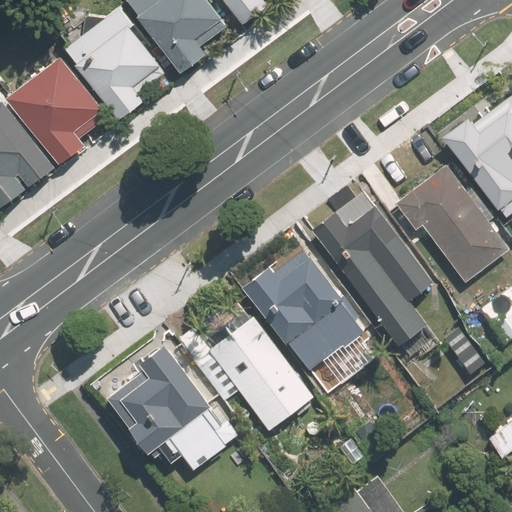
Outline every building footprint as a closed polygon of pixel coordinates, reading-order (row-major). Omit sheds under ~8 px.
[(220,0),(152,0),(141,9),(186,69),(213,48),(202,32),(229,12),(220,0)] [(234,0),(239,7),(249,20),(277,0),(276,0),(234,0)] [(135,20),(86,56),(128,112),(149,96),(139,83),(167,62),(135,20)] [(67,45),(13,84),(63,151),(116,111),(67,45)] [(0,94),(0,176),(12,193),(53,162),(2,93),(0,94)] [(474,110),(449,128),(503,205),(511,198),(511,95),(480,118),(474,110)] [(511,242),(511,238),(450,158),(403,194),(424,222),(429,218),(472,274),(511,242)] [(367,185),(317,223),(421,358),(445,340),(413,298),(439,278),(367,185)] [(309,236),(250,279),(314,367),(373,325),(309,236)] [(511,337),(511,281),(480,303),(506,341),(511,337)] [(318,393),(252,303),(213,331),(204,318),(182,334),(225,394),(242,382),(274,426),(318,393)] [(243,432),(176,336),(147,355),(152,362),(116,387),(157,446),(166,440),(178,457),(190,448),(200,462),(243,432)] [(511,417),(496,429),(511,450),(511,417)] [(415,511),(380,468),(324,511),(415,511)]
